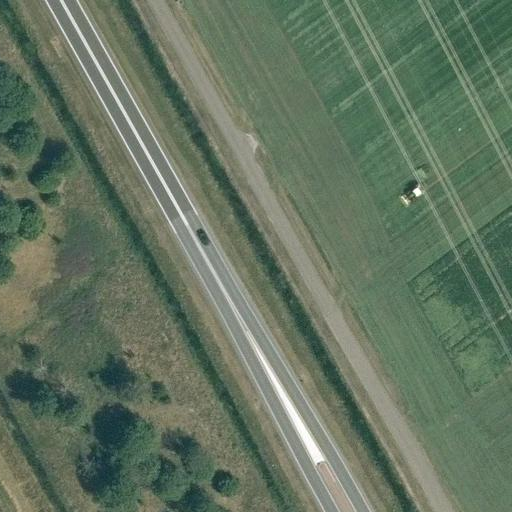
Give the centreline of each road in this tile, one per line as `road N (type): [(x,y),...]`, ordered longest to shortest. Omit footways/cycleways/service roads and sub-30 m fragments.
road 1 (unclassified): [(450,511),(154,0)]
road 2 (trunk): [(202,261),(56,0)]
road 3 (trunk): [(351,511),(202,261)]
road 4 (trunk): [(202,261),(331,511)]
